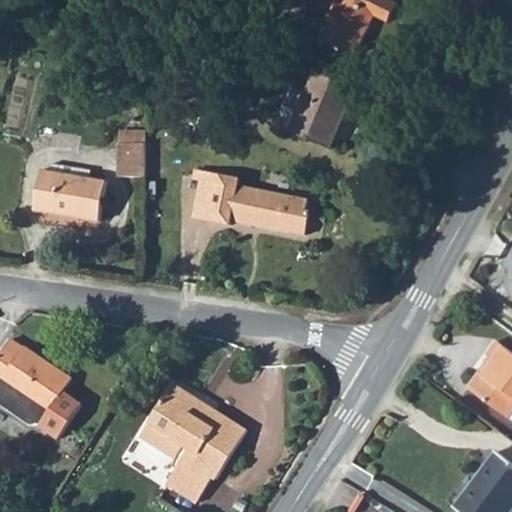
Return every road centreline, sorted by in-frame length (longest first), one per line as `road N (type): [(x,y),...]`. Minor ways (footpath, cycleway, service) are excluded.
road 1 (residential): [(382,367),(351,347),(294,329),(0,289)]
road 2 (secondary): [(511,136),(382,367)]
road 3 (secondary): [(382,367),(290,511)]
